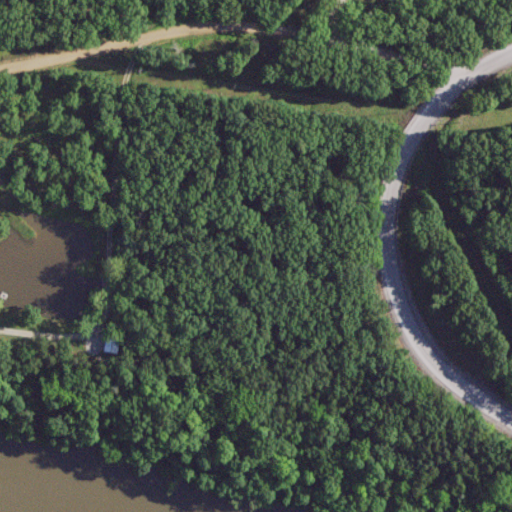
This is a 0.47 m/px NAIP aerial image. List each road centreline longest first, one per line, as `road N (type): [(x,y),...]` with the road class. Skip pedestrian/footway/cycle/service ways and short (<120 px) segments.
road 1 (residential): [(467,74),(413,153),(397,256),(416,325),(439,365),(511,415)]
road 2 (residential): [(182,30),(204,24),(417,48),(467,74),(511,52)]
road 3 (residential): [(0,67),(182,30),(190,0)]
